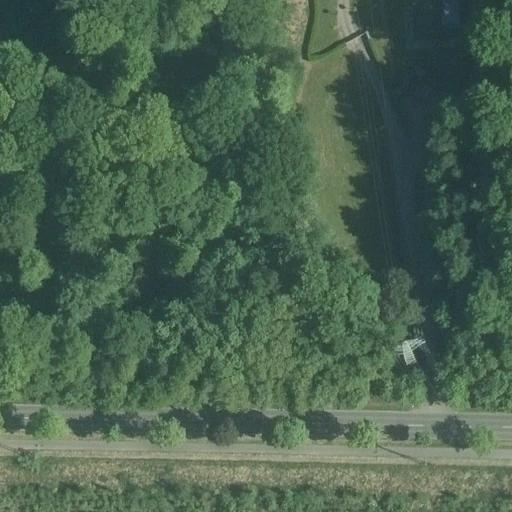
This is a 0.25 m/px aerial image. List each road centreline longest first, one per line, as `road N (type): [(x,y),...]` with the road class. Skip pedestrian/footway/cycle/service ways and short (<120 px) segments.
road 1 (track): [(511,331),(424,329),(262,251),(201,260),(101,295),(0,295)]
road 2 (tertiary): [(511,428),(0,418)]
